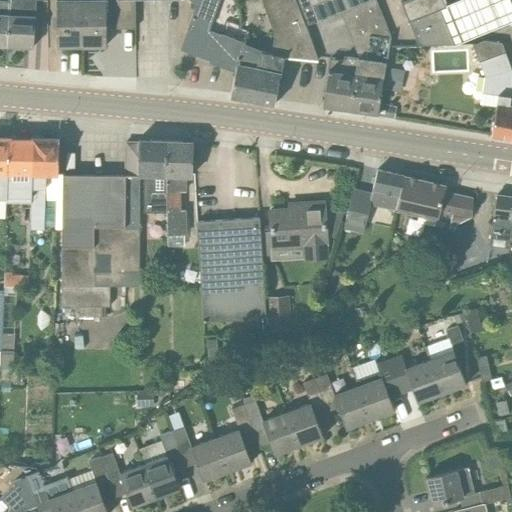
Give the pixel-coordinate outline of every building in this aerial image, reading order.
[(0,0),(0,45),(7,46),(10,1),(0,0)] [(9,0),(10,1),(7,46),(33,47),(36,3),(36,0),(9,0)] [(82,46),(81,0),(56,0),(57,46),(82,46)] [(116,18),(116,0),(81,0),(82,46),(106,46),(106,19),(116,18)] [(116,0),(116,18),(117,24),(135,24),(134,0),(116,0)] [(198,0),(190,25),(207,30),(217,0),(198,0)] [(284,56),(284,57),(318,60),(306,26),(296,0),(261,0),(274,35),(271,53),(284,56)] [(296,0),(306,26),(371,2),(370,0),(296,0)] [(418,46),(453,44),(439,9),(446,7),(443,0),(403,0),(401,1),(409,21),(418,46)] [(511,26),(511,6),(509,0),(464,0),(480,39),(501,30),(511,26)] [(207,31),(207,30),(190,25),(182,49),(212,60),(211,62),(235,71),(243,44),(220,34),(218,36),(207,31)] [(511,106),(511,69),(502,43),(484,40),(476,44),(472,44),(479,63),(485,78),(483,93),(480,105),(497,107),(498,104),(511,106)] [(284,56),(271,53),(262,52),(243,44),(235,71),(230,96),(274,105),(284,57),(284,56)] [(323,106),(352,110),(359,59),(345,57),(344,61),(330,59),(323,106)] [(359,59),(352,110),(378,114),(385,64),(359,59)] [(400,93),(404,71),(389,68),(384,90),(400,93)] [(394,118),(396,107),(381,104),(379,115),(394,118)] [(511,106),(498,104),(497,107),(492,135),(511,138),(511,106)] [(0,212),(5,212),(6,197),(8,197),(8,173),(10,139),(10,138),(0,137),(0,212)] [(63,230),(63,174),(59,174),(59,138),(34,138),(34,139),(33,173),(32,203),(32,229),(45,230),(45,216),(55,216),(55,230),(63,230)] [(17,139),(10,139),(8,173),(8,197),(8,203),(32,203),(33,173),(34,139),(17,139)] [(140,175),(140,173),(140,139),(138,139),(138,142),(126,141),(126,175),(63,174),(63,230),(63,307),(75,307),(75,318),(102,318),(102,307),(111,307),(111,286),(140,286),(140,175)] [(165,210),(166,190),(166,174),(167,140),(140,139),(140,173),(155,173),(155,235),(167,235),(166,228),(165,210)] [(166,174),(166,190),(165,210),(166,228),(167,235),(185,235),(184,210),(179,210),(179,191),(184,191),(184,175),(192,175),(193,141),(167,140),(166,174)] [(342,231),(362,236),(369,204),(398,210),(405,176),(377,169),(371,195),(351,190),(342,231)] [(405,176),(398,210),(419,215),(417,221),(435,225),(437,219),(451,223),(450,229),(457,225),(468,219),(473,199),(456,195),(455,200),(442,197),(445,185),(405,176)] [(511,197),(496,195),(489,247),(510,249),(511,248),(511,197)] [(327,257),(326,243),(327,243),(324,202),(302,204),(302,208),(270,211),(272,246),(304,244),(305,259),(327,257)] [(203,321),(266,318),(260,218),(197,221),(203,321)] [(327,283),(335,287),(342,275),(334,270),(327,283)] [(28,287),(29,275),(11,274),(12,272),(4,271),(4,286),(28,287)] [(268,331),(292,330),(289,296),(266,297),(268,331)] [(465,312),(466,320),(469,328),(470,334),(490,329),(488,320),(480,322),(476,308),(465,312)] [(456,325),(466,321),(463,313),(453,316),(456,325)] [(452,345),(463,341),(458,327),(447,331),(452,345)] [(17,334),(4,334),(4,352),(3,382),(23,382),(23,368),(17,368),(17,334)] [(216,339),(205,340),(207,356),(217,355),(216,339)] [(429,359),(442,393),(466,384),(454,351),(429,359)] [(389,360),(401,393),(413,389),(417,402),(442,393),(429,359),(405,368),(400,355),(389,360)] [(482,382),(491,380),(486,356),(476,358),(482,382)] [(358,385),(370,419),(394,410),(390,398),(401,393),(389,360),(378,364),(382,377),(358,385)] [(370,419),(358,385),(334,394),(327,374),(315,378),(327,412),(338,407),(346,428),(370,419)] [(236,379),(240,393),(254,390),(250,376),(236,379)] [(327,412),(315,378),(303,383),(310,403),(287,411),(299,445),(323,436),(316,416),(327,412)] [(152,392),(136,393),(136,407),(153,406),(152,392)] [(299,445),(287,411),(262,420),(255,401),(243,405),(248,419),(259,447),(270,443),(274,454),(299,445)] [(499,416),(509,414),(506,401),(496,403),(499,416)] [(231,409),(237,423),(248,419),(243,405),(231,409)] [(495,423),(498,434),(508,432),(505,420),(495,423)] [(184,427),(172,431),(185,468),(197,463),(203,480),(227,471),(215,437),(190,446),(184,427)] [(239,429),(215,437),(227,471),(251,462),(239,429)] [(143,464),(156,497),(180,488),(174,472),(185,468),(172,431),(159,436),(167,455),(143,464)] [(101,457),(105,471),(106,472),(117,468),(112,453),(101,457)] [(484,457),(487,469),(498,466),(496,454),(484,457)] [(105,471),(101,457),(88,461),(93,475),(105,471)] [(156,497),(143,464),(119,473),(131,506),(156,497)] [(474,494),(468,467),(426,478),(432,504),(474,494)] [(25,510),(37,505),(34,498),(26,478),(14,482),(15,485),(20,498),(24,508),(25,510)] [(72,490),(80,511),(107,511),(96,481),(72,490)] [(482,504),(485,503),(511,498),(507,485),(479,492),(482,504)] [(39,511),(80,511),(72,490),(48,498),(45,493),(34,498),(37,505),(39,511)] [(487,511),(486,505),(485,503),(482,504),(453,511),(487,511)]
